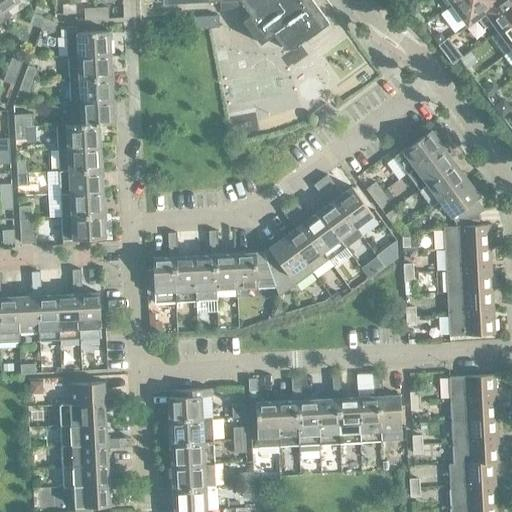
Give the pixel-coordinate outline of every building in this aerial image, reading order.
[(0,0),(0,16),(3,21),(12,15),(6,7),(15,0),(0,0)] [(281,47),(281,48),(287,48),(293,47),(298,45),(298,44),(297,44),(296,44),(304,38),(304,39),(328,22),(312,0),(162,0),(162,3),(206,0),(218,0),(219,3),(220,8),(231,5),(231,0),(239,0),(250,14),(242,20),(260,43),(273,33),(283,47),(281,47)] [(467,23),(477,16),(485,10),(484,10),(497,0),(456,0),(452,3),(467,23)] [(494,23),(498,29),(511,18),(511,0),(497,0),(484,10),(485,10),(477,16),(483,25),(485,26),(488,27),(490,26),(494,23)] [(63,13),(75,13),(75,3),(62,4),(63,13)] [(33,13),(45,17),(49,8),(37,4),(33,13)] [(83,8),(84,20),(96,19),(95,7),(83,8)] [(107,7),(95,7),(96,19),(108,18),(107,7)] [(45,17),(33,13),(29,24),(41,28),(45,17)] [(218,15),(190,17),(191,29),(218,27),(218,15)] [(57,21),(45,17),(41,28),(53,32),(57,21)] [(511,18),(498,29),(511,47),(511,18)] [(76,32),(78,55),(110,54),(109,30),(76,32)] [(448,38),(438,45),(451,63),(461,56),(448,38)] [(469,51),(460,58),(467,68),(476,61),(469,51)] [(69,79),(111,77),(110,54),(78,55),(68,56),(69,79)] [(12,57),(7,69),(18,73),(23,61),(12,57)] [(23,77),(34,81),(38,69),(27,65),(23,77)] [(18,73),(7,69),(3,81),(14,85),(18,73)] [(23,77),(19,88),(30,93),(34,81),(23,77)] [(112,99),(111,77),(69,79),(70,101),(112,99)] [(70,101),(71,124),(81,123),(81,124),(99,123),(99,124),(114,123),(112,99),(70,101)] [(33,113),(13,114),(14,127),(26,126),(34,126),(33,113)] [(81,123),(71,124),(56,125),(57,148),(100,146),(99,124),(99,123),(81,124),(81,123)] [(26,126),(14,127),(15,139),(26,139),(26,126)] [(405,147),(402,142),(390,151),(406,173),(443,146),(430,129),(405,147)] [(0,150),(9,151),(9,138),(0,138),(0,150)] [(101,169),(100,146),(57,148),(59,171),(101,169)] [(443,146),(406,173),(418,189),(455,163),(443,146)] [(0,163),(10,163),(9,151),(0,150),(0,163)] [(27,160),(16,160),(17,173),(28,172),(27,160)] [(439,200),(467,179),(455,163),(418,189),(431,206),(439,200)] [(59,171),(60,193),(102,191),(101,169),(59,171)] [(28,172),(17,173),(17,186),(29,185),(28,172)] [(331,194),(330,194),(334,199),(355,227),(372,214),(351,186),(341,193),(327,174),(320,179),(331,194)] [(324,199),(330,194),(331,194),(320,179),(313,184),(324,199)] [(467,179),(439,200),(455,221),(484,210),(476,198),(479,196),(467,179)] [(365,188),(372,198),(382,191),(375,181),(365,188)] [(11,183),(0,183),(0,196),(0,197),(12,196),(11,183)] [(102,191),(60,193),(61,216),(103,214),(102,191)] [(382,191),(372,198),(379,207),(389,200),(382,191)] [(12,209),(12,196),(0,197),(1,209),(12,209)] [(305,213),(294,198),(287,203),(298,218),(305,213)] [(339,239),(355,227),(334,199),(318,211),(339,239)] [(294,228),(285,235),(312,271),(328,259),(301,223),(298,218),(287,203),(280,209),(294,228)] [(30,205),(18,206),(19,218),(31,218),(30,205)] [(392,209),(385,214),(392,225),(400,219),(392,209)] [(301,223),(328,259),(345,247),(339,239),(318,211),(301,223)] [(105,237),(103,214),(61,216),(62,240),(105,237)] [(34,218),(31,218),(19,218),(20,242),(35,241),(34,218)] [(488,224),(443,226),(444,249),(490,247),(488,224)] [(14,242),(13,229),(2,230),(2,243),(14,242)] [(209,242),(218,242),(217,230),(208,230),(209,242)] [(168,244),(177,244),(176,232),(167,232),(168,244)] [(285,235),(262,252),(275,286),(278,296),(312,271),(285,235)] [(411,237),(402,238),(402,246),(411,246),(411,237)] [(209,242),(209,254),(214,254),(216,289),(237,288),(235,253),(218,254),(218,242),(209,242)] [(175,301),(196,300),(194,255),(177,256),(177,244),(168,244),(169,256),(173,256),(175,301)] [(490,247),(444,249),(445,270),(491,268),(490,247)] [(237,288),(275,286),(262,252),(235,253),(237,288)] [(217,299),(216,289),(214,254),(209,254),(194,255),(196,300),(217,299)] [(153,269),(145,270),(147,293),(154,293),(154,302),(175,301),(173,256),(169,256),(152,257),(153,269)] [(412,264),(403,264),(404,273),(413,272),(412,264)] [(491,268),(445,270),(446,292),(492,289),(491,268)] [(72,269),(72,281),(81,281),(80,269),(72,269)] [(31,271),(32,283),(40,283),(40,271),(31,271)] [(413,281),(413,272),(404,273),(404,281),(413,281)] [(72,281),(73,293),(77,293),(79,328),(80,328),(105,327),(104,313),(99,313),(98,292),(82,293),(81,281),(72,281)] [(38,330),(38,340),(59,339),(57,294),(41,295),(40,283),(32,283),(32,295),(37,295),(38,330)] [(492,289),(446,292),(447,313),(493,311),(492,289)] [(0,332),(18,331),(16,296),(0,297),(0,290),(0,332)] [(73,293),(57,294),(59,339),(80,338),(80,328),(79,328),(77,293),(73,293)] [(37,295),(32,295),(16,296),(18,331),(38,330),(37,295)] [(414,307),(406,307),(406,315),(415,315),(414,307)] [(493,311),(447,313),(449,336),(494,333),(493,311)] [(154,313),(149,314),(149,315),(150,333),(162,332),(161,324),(155,325),(154,314),(154,313)] [(415,324),(415,315),(406,315),(407,324),(415,324)] [(33,363),(20,364),(20,373),(34,373),(33,363)] [(372,372),(373,384),(382,383),(381,371),(372,372)] [(331,374),(332,386),(341,385),(340,373),(331,374)] [(450,399),(495,397),(494,374),(449,377),(450,399)] [(291,376),(291,388),(300,387),(300,375),(291,376)] [(256,378),(248,378),(248,390),(257,390),(256,378)] [(68,383),(69,404),(104,402),(104,398),(103,381),(68,383)] [(373,384),(373,396),(378,395),(380,430),(401,429),(399,394),(382,395),(382,383),(373,384)] [(337,397),(339,442),(360,441),(357,396),(342,397),(341,385),(332,386),(333,398),(337,397)] [(296,400),(299,445),(319,444),(317,398),(301,399),(300,387),(291,388),(292,400),(296,400)] [(190,389),(191,395),(168,396),(169,420),(202,419),(202,418),(200,395),(210,394),(210,388),(190,389)] [(419,392),(410,392),(410,401),(419,401),(419,392)] [(373,396),(357,396),(360,441),(381,440),(380,430),(378,395),(373,396)] [(104,407),(116,406),(116,397),(104,398),(104,402),(69,404),(59,404),(60,425),(105,423),(104,407)] [(128,397),(116,397),(116,406),(128,405),(128,397)] [(333,398),(317,398),(319,444),(339,442),(337,397),(333,398)] [(495,397),(450,399),(451,421),(496,418),(495,397)] [(296,400),(292,400),(276,401),(278,446),(299,445),(296,400)] [(255,402),(257,447),(278,446),(276,401),(255,402)] [(419,401),(410,401),(411,410),(420,409),(419,401)] [(244,416),(243,403),(232,404),(232,417),(244,416)] [(202,419),(169,420),(170,443),(213,440),(212,417),(202,418),(202,419)] [(496,418),(451,421),(452,442),(498,440),(496,418)] [(106,443),(106,439),(105,423),(60,425),(61,445),(106,443)] [(233,427),(233,439),(245,439),(244,427),(233,427)] [(421,435),(412,436),(413,444),(421,444),(421,435)] [(130,437),(118,438),(119,447),(131,446),(130,437)] [(107,447),(119,447),(118,438),(106,439),(106,443),(61,445),(62,466),(107,463),(107,447)] [(245,439),(233,439),(234,452),(246,452),(245,439)] [(213,440),(170,443),(172,465),(214,463),(213,440)] [(498,440),(452,442),(453,463),(453,464),(494,461),(494,462),(499,462),(498,440)] [(422,452),(421,444),(413,444),(413,453),(422,452)] [(453,464),(453,463),(448,463),(449,485),(495,483),(494,462),(494,461),(453,464)] [(108,479),(107,463),(62,466),(63,487),(73,486),(108,484),(108,479)] [(214,463),(172,465),(173,488),(215,486),(214,463)] [(253,484),(253,471),(241,472),(242,484),(253,484)] [(132,478),(120,479),(121,488),(133,487),(132,478)] [(418,478),(409,479),(410,488),(419,487),(418,478)] [(109,488),(121,488),(120,479),(108,479),(108,484),(73,486),(74,507),(109,505),(109,488)] [(495,483),(449,485),(450,507),(496,504),(495,483)] [(253,484),(242,484),(242,497),(254,497),(253,484)] [(215,486),(173,488),(174,511),(206,509),(216,509),(215,486)] [(419,495),(419,487),(410,488),(410,496),(419,495)]
